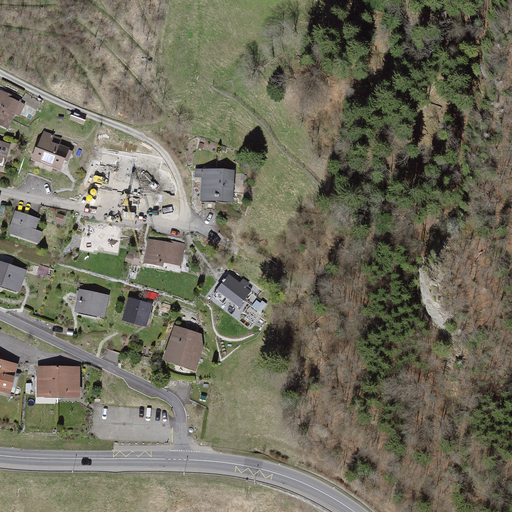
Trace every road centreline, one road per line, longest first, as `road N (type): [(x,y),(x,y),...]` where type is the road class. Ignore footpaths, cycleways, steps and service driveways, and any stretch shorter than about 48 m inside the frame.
road 1 (residential): [(0,316),(176,406),(184,460)]
road 2 (residential): [(216,235),(0,189)]
road 3 (track): [(166,153),(0,63)]
road 4 (secondary): [(184,460),(0,454)]
road 5 (secondary): [(354,511),(266,470),(184,460)]
